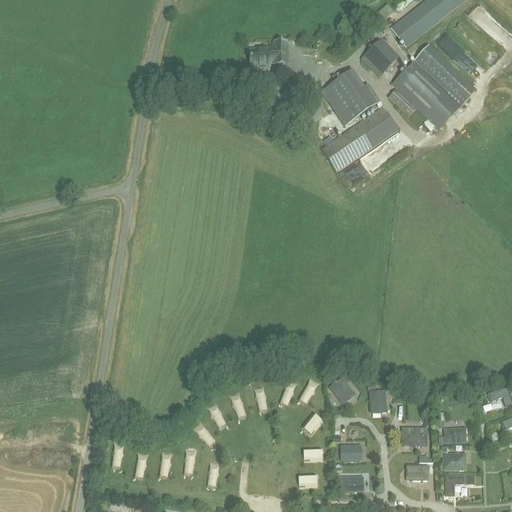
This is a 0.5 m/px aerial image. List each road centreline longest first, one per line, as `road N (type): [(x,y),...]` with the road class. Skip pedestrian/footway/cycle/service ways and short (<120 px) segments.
road 1 (unclassified): [(79,511),(131,187)]
road 2 (unclassified): [(131,187),(168,0)]
road 3 (unclassified): [(0,217),(131,187)]
